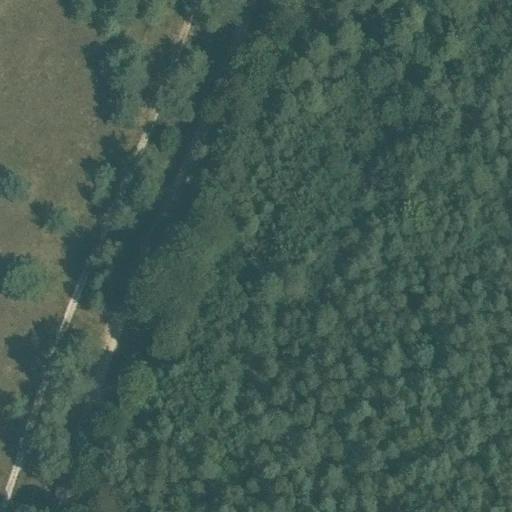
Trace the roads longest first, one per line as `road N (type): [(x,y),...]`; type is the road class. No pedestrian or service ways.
road 1 (track): [(63,511),(79,415),(206,137),(250,0)]
road 2 (unknown): [(191,0),(0,508)]
